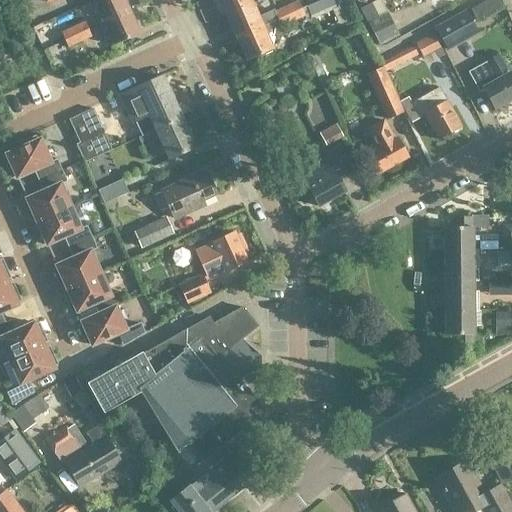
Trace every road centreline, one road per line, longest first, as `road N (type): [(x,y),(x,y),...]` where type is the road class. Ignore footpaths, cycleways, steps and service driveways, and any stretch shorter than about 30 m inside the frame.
road 1 (residential): [(297,260),(511,139)]
road 2 (residential): [(297,260),(193,40)]
road 3 (residential): [(329,475),(302,441),(297,260)]
road 4 (residential): [(0,136),(193,40)]
road 5 (tertiary): [(329,475),(511,363)]
road 6 (residential): [(0,203),(68,356)]
